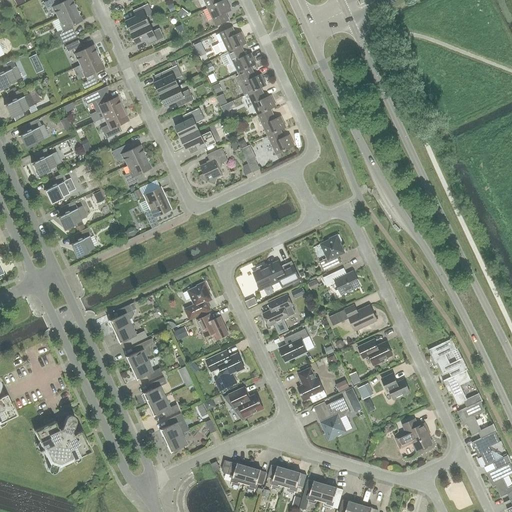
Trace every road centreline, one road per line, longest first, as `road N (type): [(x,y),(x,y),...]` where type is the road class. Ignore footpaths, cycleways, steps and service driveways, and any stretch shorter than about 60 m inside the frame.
road 1 (primary): [(306,25),(387,199),(446,284),(511,422)]
road 2 (primary): [(511,358),(344,9)]
road 3 (residential): [(291,169),(196,214),(95,0)]
road 4 (residential): [(315,220),(347,210),(462,454)]
road 5 (residential): [(289,419),(229,270),(315,220)]
road 6 (residential): [(37,285),(126,474),(144,485)]
road 7 (residential): [(144,485),(148,466),(61,276)]
road 8 (residential): [(291,169),(306,155),(309,126),(247,0)]
road 9 (residential): [(144,485),(289,419)]
road 10 (residential): [(422,475),(397,480),(305,453),(289,419)]
road 11 (residential): [(61,276),(0,148)]
